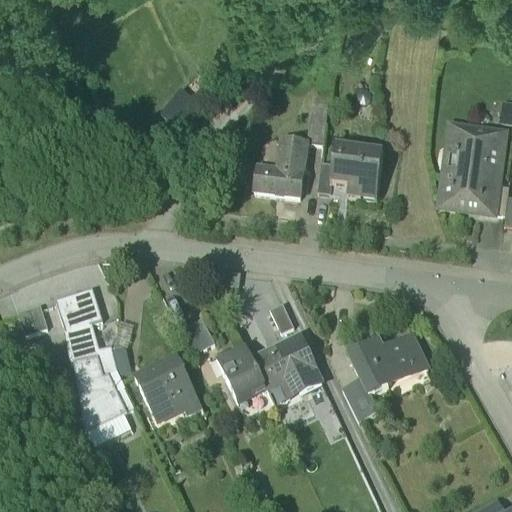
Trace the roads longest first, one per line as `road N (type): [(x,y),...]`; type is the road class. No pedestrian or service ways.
road 1 (residential): [(0,283),(52,254),(124,243),(468,289)]
road 2 (track): [(166,244),(169,208),(328,0)]
road 3 (residential): [(468,289),(462,337),(511,422)]
